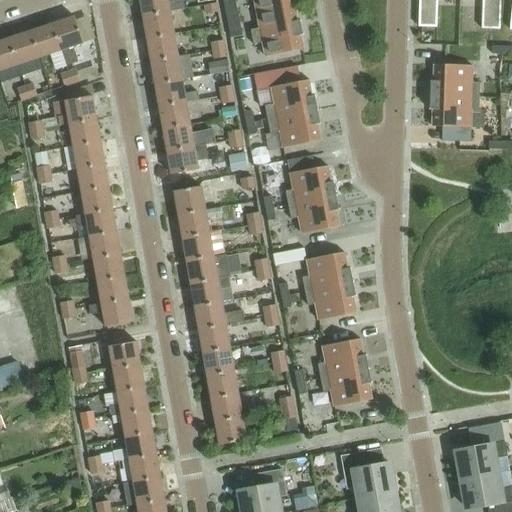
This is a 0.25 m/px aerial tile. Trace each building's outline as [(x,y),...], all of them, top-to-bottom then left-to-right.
[(139,0),(143,16),(170,12),(167,0),(139,0)] [(252,0),(255,14),(294,6),(293,0),(252,0)] [(419,0),(418,27),(437,27),(438,0),(419,0)] [(482,0),(482,29),(501,30),(501,0),(482,0)] [(204,13),(218,11),(217,4),(216,5),(203,7),(204,13)] [(294,6),(255,14),(258,29),(251,31),(253,45),(262,43),(264,58),(303,51),(301,36),(302,36),(300,21),(297,21),(294,6)] [(147,40),(174,35),(170,12),(143,16),(147,40)] [(73,47),(84,44),(75,18),(53,25),(62,51),(67,66),(78,62),(73,47)] [(40,58),(62,51),(53,25),(31,32),(40,58)] [(38,59),(40,58),(31,32),(10,39),(18,66),(22,76),(41,70),(38,59)] [(151,62),(178,58),(174,35),(147,40),(151,62)] [(0,71),(18,66),(10,39),(0,42),(0,71)] [(210,44),(212,52),(225,49),(224,42),(210,44)] [(503,56),(503,47),(493,47),(492,56),(503,56)] [(511,55),(511,47),(503,47),(503,56),(511,55)] [(229,71),(225,49),(212,52),(213,61),(208,62),(210,74),(229,71)] [(155,85),(182,80),(178,58),(151,62),(155,85)] [(430,96),(479,97),(479,83),(473,83),(473,67),(433,66),(433,82),(430,82),(430,96)] [(297,68),(254,76),(257,91),(270,88),(273,105),(267,106),(269,120),(318,111),(318,110),(317,110),(315,98),(316,98),(316,97),(313,97),(309,81),(300,83),(297,68)] [(77,71),(69,73),(74,86),(81,83),(77,71)] [(69,73),(60,76),(65,89),(74,86),(69,73)] [(159,107),(186,102),(182,80),(155,85),(159,107)] [(33,85),(26,87),(30,100),(37,98),(33,85)] [(26,87),(17,90),(21,103),(30,100),(26,87)] [(220,97),(233,94),(232,87),(219,89),(220,97)] [(235,103),(233,94),(220,97),(222,105),(235,103)] [(479,112),(479,97),(430,96),(430,111),(432,111),(431,128),(471,129),(472,111),(479,112)] [(70,125),(96,120),(92,97),(66,102),(70,125)] [(163,130),(190,125),(186,102),(159,107),(163,130)] [(44,130),(42,121),(41,122),(38,106),(27,109),(31,132),(44,130)] [(245,124),(252,122),(250,111),(243,112),(245,124)] [(318,111),(269,120),(272,134),(279,133),(282,149),(283,149),(321,142),(318,125),(321,125),(321,124),(320,124),(317,112),(318,111)] [(74,147),(101,143),(96,120),(70,125),(74,147)] [(261,121),(252,122),(254,130),(262,128),(261,121)] [(255,134),(254,130),(252,122),(245,124),(248,136),(255,134)] [(211,127),(191,131),(190,125),(163,130),(167,152),(205,146),(214,144),(211,127)] [(45,138),(44,130),(31,132),(32,140),(45,138)] [(228,141),(242,139),(240,131),(227,133),(228,141)] [(242,139),(228,141),(230,150),(243,147),(242,139)] [(489,150),(501,150),(500,141),(489,142),(489,150)] [(501,150),(511,150),(511,141),(500,141),(501,150)] [(78,170),(105,165),(101,143),(74,147),(78,170)] [(205,146),(167,152),(171,175),(199,170),(197,163),(207,161),(205,146)] [(35,155),(39,177),(51,175),(47,153),(35,155)] [(244,154),(234,156),(237,172),(247,170),(244,154)] [(82,192),(109,187),(105,165),(78,170),(82,192)] [(288,206),(336,197),(334,183),(331,183),(328,167),(289,174),(292,191),(285,192),(288,206)] [(53,183),(51,175),(39,177),(40,185),(53,183)] [(253,177),(240,179),(242,190),(255,188),(253,177)] [(27,206),(22,181),(9,184),(15,209),(27,206)] [(179,215),(206,211),(203,195),(212,193),(210,181),(201,182),(201,187),(175,192),(179,215)] [(86,215),(113,210),(109,187),(82,192),(86,215)] [(266,210),(274,209),(272,197),(264,199),(266,210)] [(336,197),(288,206),(290,220),(297,219),(301,235),(340,228),(337,211),(339,211),(336,197)] [(268,222),(276,220),(274,209),(266,210),(268,222)] [(113,210),(86,215),(88,226),(90,237),(117,232),(113,210)] [(45,213),(46,222),(59,219),(58,211),(45,213)] [(183,238),(210,233),(206,211),(179,215),(183,238)] [(259,213),(246,215),(248,226),(261,223),(259,213)] [(88,226),(86,215),(76,216),(78,227),(88,226)] [(61,228),(59,219),(46,222),(48,230),(61,228)] [(263,234),(261,223),(248,226),(250,236),(263,234)] [(94,259),(121,255),(117,232),(90,237),(94,259)] [(187,261),(214,256),(210,233),(183,238),(187,261)] [(305,293),(353,284),(350,269),(348,270),(345,253),(305,261),(308,277),(302,278),(305,293)] [(284,254),(273,256),(275,268),(286,266),(284,254)] [(98,282),(125,277),(121,255),(94,259),(98,282)] [(53,258),(54,267),(67,264),(66,256),(53,258)] [(191,284),(218,279),(214,256),(187,261),(191,284)] [(267,259),(254,262),(256,272),(269,269),(267,259)] [(69,273),(67,264),(54,267),(56,275),(69,273)] [(271,280),(269,269),(256,272),(258,282),(271,280)] [(129,300),(127,289),(125,277),(98,282),(102,304),(129,300)] [(195,307),(222,302),(218,279),(191,284),(195,307)] [(281,297),(289,295),(287,284),(279,285),(281,297)] [(353,284),(305,293),(307,307),(314,305),(317,321),(357,314),(354,298),(355,297),(353,284)] [(283,309),(291,307),(289,295),(281,297),(283,309)] [(106,328),(133,323),(129,300),(102,304),(89,307),(90,316),(104,313),(106,328)] [(61,303),(62,311),(75,309),(74,301),(61,303)] [(199,330),(226,325),(244,322),(242,311),(224,314),(222,302),(195,307),(199,330)] [(262,308),(264,318),(277,316),(276,305),(262,308)] [(77,318),(75,309),(62,311),(64,320),(77,318)] [(279,326),(277,316),(264,318),(266,328),(279,326)] [(204,353),(230,348),(226,325),(199,330),(204,353)] [(320,379),(368,370),(366,356),(364,356),(361,340),(321,347),(324,364),(318,365),(320,379)] [(107,372),(114,370),(140,366),(136,342),(110,347),(112,361),(105,362),(107,372)] [(69,349),(74,378),(87,375),(82,347),(69,349)] [(208,376),(234,371),(230,348),(204,353),(208,376)] [(271,354),(272,364),(286,361),(284,351),(271,354)] [(288,372),(286,361),(272,364),(274,374),(288,372)] [(118,393),(144,388),(140,366),(114,370),(118,393)] [(297,383),(305,382),(303,370),(295,372),(297,383)] [(368,370),(320,379),(323,393),(330,392),(333,408),(372,401),(369,385),(371,384),(368,370)] [(212,399),(238,394),(234,371),(208,376),(212,399)] [(89,384),(87,375),(74,378),(76,386),(89,384)] [(299,395),(307,393),(305,382),(297,383),(299,395)] [(112,417),(149,411),(144,388),(118,393),(120,405),(111,407),(112,417)] [(216,422),(243,417),(238,394),(212,399),(216,422)] [(281,410),(294,407),(292,397),(279,399),(281,410)] [(296,417),(294,407),(281,410),(283,420),(284,420),(287,436),(298,434),(295,418),(296,417)] [(126,438),(153,433),(149,411),(112,417),(114,425),(124,424),(126,438)] [(81,414),(82,423),(95,420),(94,412),(81,414)] [(243,417),(216,422),(220,445),(247,441),(243,417)] [(97,429),(95,420),(82,423),(84,431),(97,429)] [(337,424),(326,426),(327,435),(339,433),(337,424)] [(471,445),(501,440),(498,424),(469,429),(471,445)] [(30,425),(21,428),(23,433),(32,431),(30,425)] [(130,460),(157,456),(153,433),(126,438),(128,450),(113,452),(115,463),(130,460)] [(462,481),(496,475),(497,475),(495,460),(508,457),(505,443),(457,451),(462,481)] [(362,467),(386,463),(383,450),(359,454),(362,467)] [(356,503),(398,495),(392,462),(386,463),(362,467),(359,454),(341,457),(347,490),(354,489),(356,503)] [(161,478),(159,471),(157,456),(130,460),(134,483),(161,478)] [(89,459),(90,467),(103,465),(102,457),(89,459)] [(105,473),(103,465),(90,467),(92,476),(105,473)] [(243,511),(279,511),(277,498),(283,497),(278,471),(247,476),(250,489),(240,491),(243,511)] [(511,511),(511,487),(500,490),(498,475),(463,481),(468,511),(496,506),(496,511),(511,511)] [(138,505),(165,500),(161,478),(134,483),(138,505)] [(0,502),(10,500),(5,485),(2,486),(0,479),(0,502)] [(134,483),(123,485),(127,507),(138,505),(134,483)] [(400,511),(398,495),(356,503),(357,511),(400,511)] [(15,511),(12,499),(10,500),(0,502),(0,511),(15,511)] [(139,511),(166,511),(165,500),(138,505),(139,511)] [(97,504),(98,511),(101,511),(112,510),(110,502),(97,504)]
